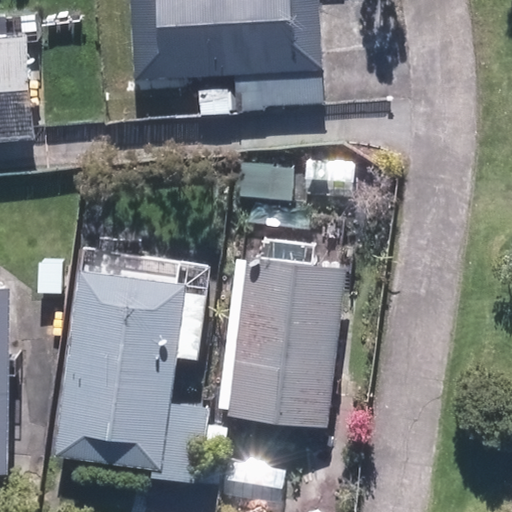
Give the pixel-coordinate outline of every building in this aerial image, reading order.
[(319,0),(124,0),(128,74),(239,68),(241,106),(324,102),(319,0)] [(0,34),(0,137),(35,134),(26,32),(0,34)] [(296,166),(237,162),(235,197),(293,201),(296,166)] [(342,264),(247,255),(232,408),(327,417),(342,264)] [(184,277),(79,265),(57,454),(147,464),(145,477),(198,483),(207,409),(169,405),(184,277)] [(8,280),(0,280),(0,466),(9,466),(8,280)]
